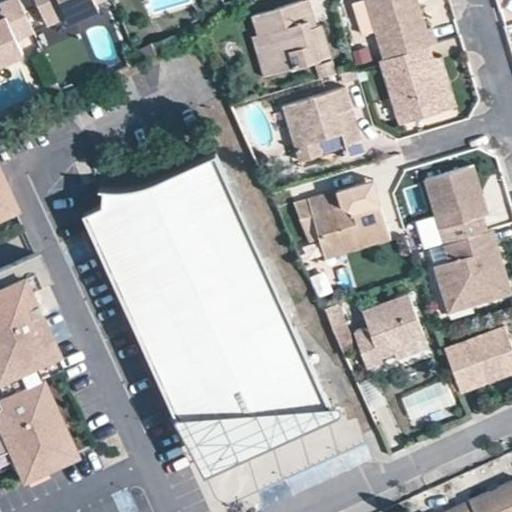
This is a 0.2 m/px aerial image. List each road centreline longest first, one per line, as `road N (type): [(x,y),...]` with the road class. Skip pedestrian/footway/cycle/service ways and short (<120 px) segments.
road 1 (residential): [(511,423),(314,511)]
road 2 (residential): [(511,125),(472,0)]
